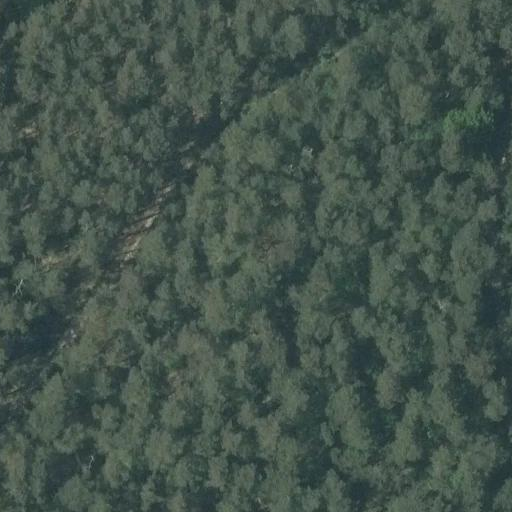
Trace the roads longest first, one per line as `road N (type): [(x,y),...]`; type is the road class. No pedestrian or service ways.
road 1 (track): [(407,0),(307,68),(168,188),(0,436)]
road 2 (unknown): [(511,502),(483,197),(492,152),(511,126)]
